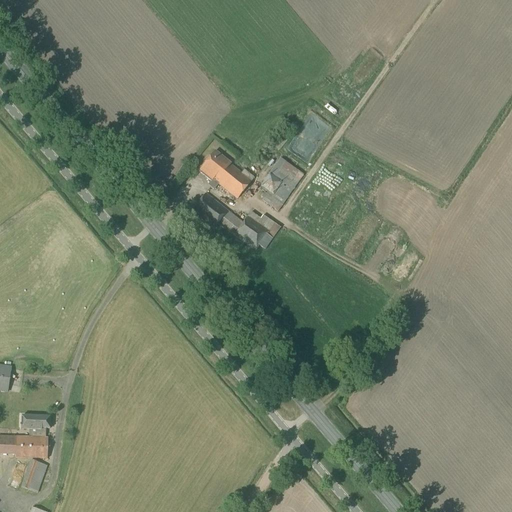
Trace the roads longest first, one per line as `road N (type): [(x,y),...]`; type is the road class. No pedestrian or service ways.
road 1 (unclassified): [(293,447),(131,255)]
road 2 (primary): [(315,416),(154,230)]
road 3 (primary): [(154,230),(0,49)]
road 4 (unclassified): [(131,255),(0,100)]
road 5 (unknown): [(148,223),(183,187),(226,211),(251,208),(278,219)]
road 6 (primary): [(396,511),(315,416)]
